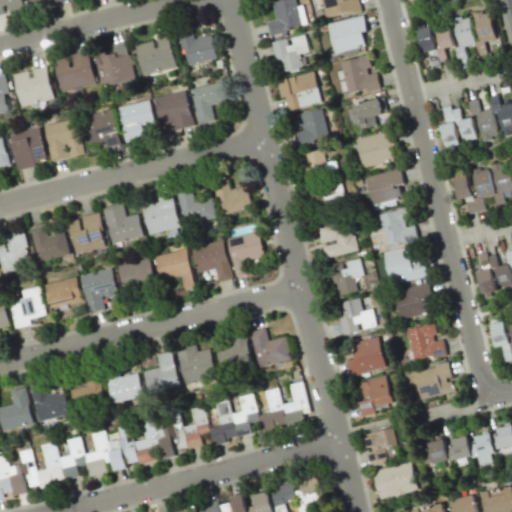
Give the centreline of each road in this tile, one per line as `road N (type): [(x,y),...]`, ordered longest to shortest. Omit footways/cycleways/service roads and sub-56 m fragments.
road 1 (residential): [(353,511),(228,0)]
road 2 (residential): [(511,391),(489,387),(477,366),(385,0)]
road 3 (residential): [(0,362),(299,289)]
road 4 (residential): [(335,435),(64,511)]
road 5 (residential): [(262,140),(0,206)]
road 6 (residential): [(0,46),(186,0)]
